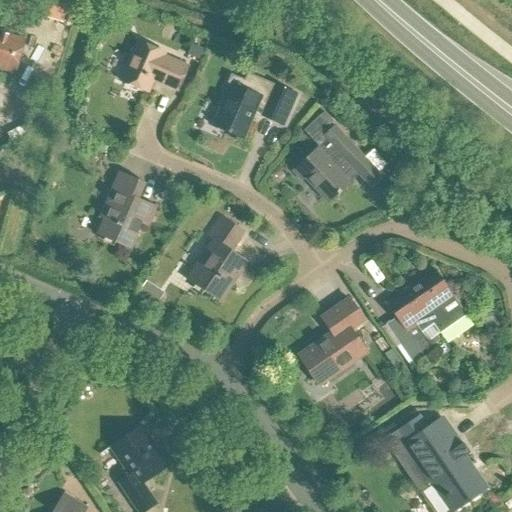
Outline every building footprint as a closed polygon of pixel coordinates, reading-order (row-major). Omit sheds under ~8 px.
[(1,0),(0,4),(0,5),(31,15),(34,0),(1,0)] [(23,41),(0,33),(0,70),(14,74),(23,41)] [(164,57),(165,54),(136,42),(119,81),(148,94),(153,82),(177,92),(188,67),(164,57)] [(188,54),(197,58),(201,49),(192,45),(188,54)] [(212,127),(243,141),(256,109),(263,112),(261,117),(283,127),(296,95),(247,74),(244,81),(231,76),(227,84),(230,86),(212,127)] [(371,189),(382,179),(334,127),(332,129),(320,116),(303,132),(318,148),(292,172),(301,182),(304,179),(328,205),(350,184),(347,181),(355,173),(371,189)] [(11,145),(0,147),(0,167),(15,165),(11,145)] [(96,236),(130,251),(141,225),(147,228),(156,208),(137,200),(144,184),(119,173),(99,219),(103,220),(96,236)] [(186,281),(220,304),(247,263),(232,253),(245,234),(220,217),(207,237),(213,241),(186,281)] [(386,305),(395,318),(405,333),(415,326),(420,333),(432,324),(439,334),(465,316),(435,271),(386,305)] [(364,323),(348,300),(321,319),(332,333),(298,357),(319,387),(366,354),(351,332),(364,323)] [(495,315),(482,319),(487,334),(499,331),(495,315)] [(449,446),(456,441),(441,420),(428,430),(418,417),(393,434),(427,484),(431,482),(451,511),(485,489),(463,458),(459,461),(449,446)] [(111,447),(111,448),(130,475),(118,483),(137,511),(145,511),(155,505),(141,484),(167,467),(140,427),(111,447)] [(99,468),(84,447),(72,455),(87,476),(99,468)] [(111,511),(117,511),(125,506),(113,488),(101,496),(111,511)] [(85,511),(87,509),(63,494),(52,511),(85,511)]
